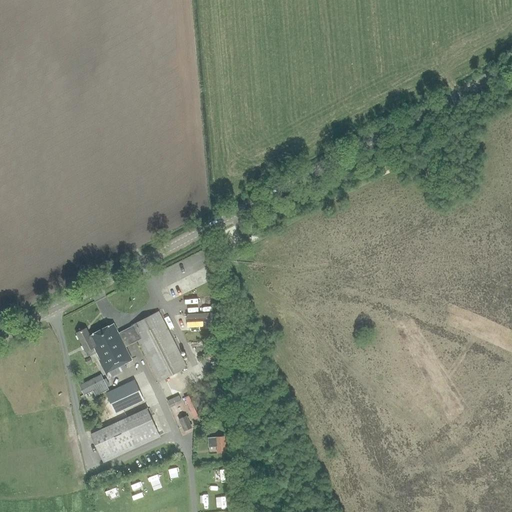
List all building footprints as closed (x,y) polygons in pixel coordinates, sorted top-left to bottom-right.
[(124,345),(136,339),(158,382),(187,367),(159,312),(118,332),(113,324),(89,335),(86,328),(76,333),(85,351),(86,351),(89,356),(95,353),(108,378),(127,369),(124,364),(132,360),(124,345)] [(103,380),(100,375),(79,386),(84,396),(92,391),(95,397),(109,390),(107,387),(110,386),(106,378),(103,380)] [(144,401),(137,385),(108,398),(115,414),(144,401)] [(167,401),(170,407),(182,402),(179,395),(167,401)] [(147,409),(90,434),(103,463),(160,437),(147,409)] [(186,416),(178,419),(184,431),(192,428),(186,416)] [(217,453),(227,453),(225,436),(208,438),(209,447),(216,446),(217,453)]
